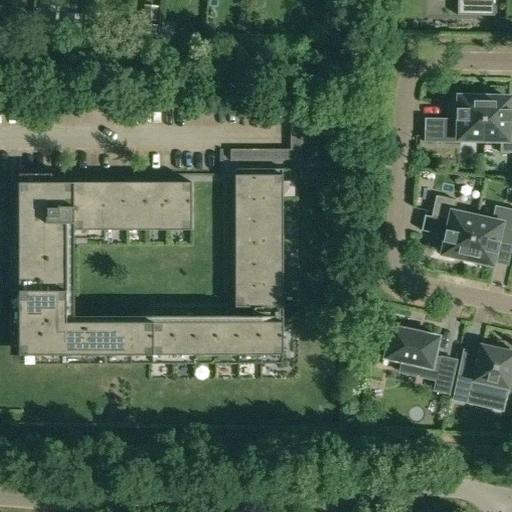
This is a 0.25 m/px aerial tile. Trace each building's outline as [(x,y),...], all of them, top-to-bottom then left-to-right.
[(458,0),(458,16),(495,16),(495,0),(458,0)] [(156,23),(156,8),(144,7),(143,22),(156,23)] [(160,36),(173,37),(174,24),(161,22),(160,36)] [(149,24),(148,32),(156,33),(157,25),(149,24)] [(425,143),(461,143),(461,139),(484,140),(485,95),(469,95),(469,98),(460,98),(460,109),(458,109),(457,119),(425,119),(425,143)] [(484,140),(501,140),(501,153),(511,153),(511,116),(511,110),(509,110),(510,99),(501,99),(501,96),(485,95),(484,140)] [(301,160),(301,109),(290,109),(290,149),(230,149),(230,159),(301,160)] [(235,169),(235,308),(282,307),(282,169),(235,169)] [(192,183),(31,183),(31,227),(19,227),(19,364),(151,364),(150,316),(66,317),(66,230),(192,230),(192,183)] [(422,231),(445,236),(444,242),(447,242),(444,253),(453,255),(452,258),(467,262),(477,218),(454,213),(457,201),(437,196),(432,217),(425,216),(422,231)] [(468,262),(483,265),(484,262),(492,264),(495,253),(497,253),(499,243),(511,245),(511,209),(504,208),(500,223),(477,218),(468,262)] [(150,316),(151,364),(283,364),(283,316),(150,316)] [(392,326),(384,358),(423,367),(421,377),(437,380),(435,391),(450,394),(457,361),(442,358),(442,359),(435,358),(440,337),(392,326)] [(461,369),(454,400),(471,404),(476,381),(490,384),(488,393),(507,397),(511,373),(511,352),(482,346),(476,372),(461,369)]
